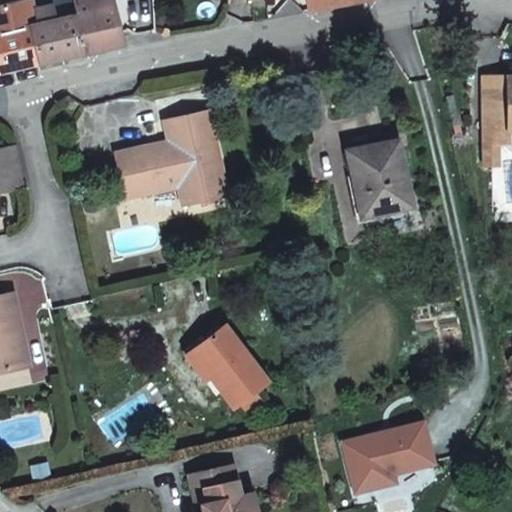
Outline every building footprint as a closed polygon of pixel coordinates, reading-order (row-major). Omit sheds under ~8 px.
[(33,10),(30,0),(26,0),(0,5),(0,73),(37,65),(29,25),(36,23),(33,10)] [(30,0),(33,10),(36,23),(29,25),(37,65),(79,55),(70,15),(75,14),(71,0),(30,0)] [(71,0),(75,14),(70,15),(79,55),(122,46),(111,0),(71,0)] [(305,0),(308,11),(363,0),(305,0)] [(511,75),(482,77),(483,143),(511,141),(511,75)] [(175,168),(179,186),(183,204),(228,195),(208,112),(164,121),(169,141),(171,150),(160,152),(158,144),(115,153),(126,198),(155,191),(151,174),(175,168)] [(169,141),(158,144),(160,152),(171,150),(169,141)] [(363,194),(367,215),(411,206),(397,141),(348,151),(357,196),(363,194)] [(0,193),(25,188),(15,144),(0,147),(0,193)] [(155,191),(179,186),(175,168),(151,174),(155,191)] [(0,371),(30,364),(14,295),(0,298),(0,371)] [(211,378),(217,385),(235,407),(269,381),(226,325),(207,340),(204,336),(190,346),(213,377),(211,378)] [(206,382),(211,378),(213,377),(190,346),(182,352),(206,382)] [(257,511),(253,493),(242,495),(235,465),(191,475),(197,505),(204,507),(204,511),(257,511)]
